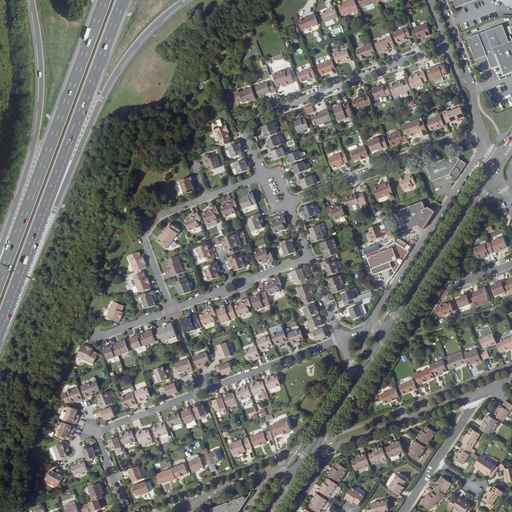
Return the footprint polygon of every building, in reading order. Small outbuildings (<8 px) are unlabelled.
[(342,16),(358,10),(354,0),(350,0),(347,2),(338,6),(342,16)] [(325,23),(339,18),(334,7),(331,8),(331,10),(327,11),(321,13),(325,23)] [(318,25),(314,14),(311,15),(311,16),(299,21),(303,31),(318,25)] [(426,36),(426,37),(430,35),(426,25),(414,29),(418,39),(424,37),(426,36)] [(503,25),(468,38),(475,60),(487,56),(491,69),(501,66),(504,73),(511,69),(511,40),(509,42),(503,25)] [(401,42),(407,39),(407,38),(411,37),(407,28),(393,33),(397,43),(401,42)] [(390,48),(395,46),(391,37),(387,39),(387,40),(375,44),(379,53),(380,54),(383,53),(384,51),(387,50),(390,49),(390,48)] [(367,57),(375,54),(371,45),(370,41),(366,42),(368,46),(355,51),(359,61),(365,59),(365,58),(367,57)] [(347,60),(347,61),(351,60),(347,50),(334,55),(337,64),(342,62),(347,60)] [(331,70),(335,68),(332,60),(317,65),(321,75),(328,73),(328,71),(331,70)] [(430,68),(426,70),(431,81),(447,75),(443,65),(435,68),(431,70),(430,68)] [(312,78),(315,76),(312,68),(308,69),(309,70),(298,74),(301,83),(312,79),(312,78)] [(285,84),(286,86),(294,83),(289,69),(273,75),(277,87),(282,85),(285,84)] [(410,79),(408,80),(411,89),(424,85),(423,83),(427,81),(423,72),(419,73),(420,74),(410,78),(410,79)] [(411,89),(408,80),(403,82),(403,80),(398,82),(399,83),(395,85),(395,83),(390,85),(394,96),(411,89)] [(271,94),(276,92),(272,81),(261,86),(260,85),(256,87),(260,99),(265,97),(264,96),(264,95),(271,93),(271,94)] [(390,94),(388,87),(383,88),(383,86),(377,89),(377,88),(372,90),(376,99),(390,94)] [(243,103),(251,100),(255,98),(252,89),(240,94),(239,92),(234,94),(238,104),(243,102),(243,103)] [(371,104),(368,95),(353,101),(356,110),(371,104)] [(353,116),(348,102),(341,105),(341,106),(338,107),(338,106),(333,108),(339,121),(353,116)] [(443,112),(447,123),(451,121),(452,123),(456,121),(456,123),(461,121),(460,120),(465,118),(464,117),(462,113),(460,108),(448,112),(447,111),(443,112)] [(332,120),(328,110),(314,115),(318,125),(332,120)] [(444,125),(440,115),(426,120),(430,130),(444,125)] [(420,137),(428,134),(422,117),(411,121),(409,121),(406,121),(405,124),(402,125),(404,131),(407,138),(419,134),(420,137)] [(298,121),(298,120),(293,122),(297,133),(308,129),(305,119),(301,120),(298,121)] [(264,134),(266,138),(277,134),(273,123),(262,128),(263,131),(265,131),(266,134),(264,134)] [(222,146),(231,143),(230,139),(231,139),(228,132),(228,131),(229,130),(227,125),(216,130),(222,146)] [(404,142),(408,141),(407,138),(404,131),(401,132),(400,131),(388,136),(392,146),(398,143),(404,141),(404,142)] [(267,146),(268,150),(274,148),(282,145),(278,136),(267,141),(269,146),(267,146)] [(383,149),(388,147),(383,136),(368,142),(372,152),(383,148),(383,149)] [(239,155),(244,153),(243,149),(241,150),(240,147),(241,146),(240,143),(228,147),(232,158),(239,155)] [(365,157),(368,156),(364,146),(350,151),(354,161),(359,159),(360,160),(365,158),(365,157)] [(272,156),(274,160),(286,156),(283,148),(275,151),(269,153),(271,157),(272,156)] [(290,159),(288,160),(290,164),(295,161),(303,158),(299,150),(298,151),(288,155),(290,159)] [(344,163),(348,162),(344,153),(341,154),(340,154),(329,158),(333,168),(337,166),(340,165),(344,164),(344,163)] [(209,166),(209,168),(210,171),(221,167),(217,156),(212,158),(211,155),(203,158),(206,167),(207,167),(209,166)] [(459,174),(460,175),(467,164),(455,156),(427,166),(433,181),(451,175),(454,177),(455,178),(456,177),(457,177),(459,174)] [(238,174),(250,169),(249,166),(247,166),(246,163),(248,162),(246,159),(241,161),(234,164),(238,174)] [(296,165),(291,167),(292,170),(294,170),(296,175),(301,172),(307,170),(304,162),(296,165)] [(409,177),(405,178),(400,180),(404,190),(413,186),(412,184),(416,183),(413,174),(409,176),(409,177)] [(192,183),(194,182),(192,176),(180,180),(185,194),(195,190),(194,186),(192,183)] [(301,184),(303,189),(314,184),(311,176),(304,179),(298,181),(299,185),(301,184)] [(379,187),(379,186),(374,187),(378,199),(389,195),(390,198),(394,196),(389,183),(379,187)] [(244,209),(257,204),(252,192),(246,194),(247,196),(243,197),(240,198),(244,209)] [(354,205),(365,201),(363,194),(357,196),(356,194),(346,198),(349,207),(354,205)] [(238,207),(234,198),(226,202),(226,203),(227,204),(225,205),(222,206),(225,216),(236,212),(234,208),(238,207)] [(418,225),(424,230),(428,223),(426,222),(431,216),(430,213),(431,210),(428,208),(426,209),(424,202),(395,212),(401,231),(418,225)] [(314,203),(304,207),(305,210),(306,212),(304,213),(302,213),(303,217),(305,222),(315,219),(313,216),(318,214),(314,203)] [(327,207),(330,216),(334,215),(335,219),(345,216),(342,205),(339,206),(337,207),(337,205),(336,204),(327,207)] [(219,214),(216,205),(207,209),(208,210),(208,211),(206,212),(203,213),(207,224),(218,220),(216,215),(219,214)] [(428,223),(435,212),(431,210),(430,213),(431,216),(426,222),(428,223)] [(201,220),(198,212),(189,216),(190,218),(188,219),(185,220),(189,231),(200,227),(198,222),(201,220)] [(263,222),(260,213),(253,216),(254,219),(249,221),(253,231),(263,227),(262,224),(261,223),(263,222)] [(287,224),(284,215),(277,217),(276,218),(278,221),(273,223),(277,234),(287,230),(286,227),(285,225),(287,224)] [(166,228),(164,232),(174,239),(181,230),(171,222),(168,226),(169,226),(167,229),(166,228)] [(313,235),(310,236),(313,243),(325,238),(320,225),(310,229),(311,232),(313,235)] [(383,236),(382,233),(381,229),(379,225),(369,228),(370,231),(369,231),(373,240),(383,236)] [(388,236),(395,233),(392,225),(385,228),(387,231),(388,236)] [(174,239),(164,232),(162,234),(163,235),(160,238),(160,237),(157,240),(167,248),(174,239)] [(223,245),(226,254),(234,250),(233,247),(238,245),(234,235),(223,239),(225,242),(225,244),(224,244),(223,245)] [(500,250),(503,249),(507,247),(504,237),(492,242),(496,252),(500,251),(500,250)] [(296,252),(295,248),(293,245),(295,244),(292,238),(281,242),(286,256),(296,252)] [(324,251),(326,257),(340,252),(335,238),(321,243),(322,247),(324,247),(326,250),(324,251)] [(400,259),(403,261),(409,251),(395,242),(366,254),(373,275),(379,273),(377,267),(383,265),(385,271),(392,268),(394,274),(401,264),(399,263),(398,260),(400,259)] [(489,254),(493,252),(489,243),(474,249),(478,258),(484,256),(489,254)] [(207,261),(216,258),(212,249),(211,249),(210,250),(209,248),(208,245),(197,249),(201,259),(206,257),(207,261)] [(265,263),(274,260),(271,252),(268,253),(266,248),(255,252),(259,263),(262,261),(264,261),(265,263)] [(129,255),(135,272),(148,267),(146,263),(145,258),(143,259),(142,257),(140,251),(129,255)] [(234,266),(234,267),(235,271),(246,266),(242,256),(237,258),(236,254),(228,258),(231,267),(232,266),(234,266)] [(170,267),(168,268),(170,273),(171,273),(172,276),(185,272),(178,255),(167,259),(170,266),(170,267)] [(329,259),(320,263),(324,272),(325,271),(327,270),(327,272),(329,275),(339,272),(335,261),(330,263),(329,259)] [(218,272),(220,271),(217,262),(209,265),(210,268),(205,270),(209,281),(220,277),(218,273),(218,272)] [(377,267),(379,273),(385,271),(383,265),(377,267)] [(297,285),(309,281),(306,275),(305,275),(304,272),(302,268),(292,272),(297,285)] [(133,276),(139,292),(152,287),(150,283),(151,283),(149,279),(147,279),(147,278),(144,271),(133,276)] [(341,274),(327,279),(329,284),(330,283),(332,287),(330,288),(332,294),(346,289),(341,274)] [(282,285),(279,277),(270,280),(270,281),(271,283),(269,284),(266,285),(270,295),(281,291),(279,286),(282,285)] [(179,288),(180,291),(181,295),(192,291),(187,278),(175,282),(177,289),(179,288)] [(495,296),(510,291),(509,290),(506,282),(502,283),(502,282),(498,283),(492,286),(495,296)] [(303,305),(314,301),(312,295),(311,293),(313,293),(310,284),(297,289),(303,305)] [(471,295),(474,302),(478,301),(488,297),(485,288),(479,290),(480,292),(475,293),(471,295)] [(154,297),(155,297),(153,290),(141,295),(146,308),(156,304),(155,301),(154,297)] [(345,303),(346,306),(355,303),(354,300),(357,299),(353,290),(342,294),(345,302),(345,303)] [(271,305),(266,292),(259,294),(260,296),(256,297),(256,295),(251,297),(257,311),(271,305)] [(470,303),(474,302),(471,295),(467,296),(467,295),(457,299),(460,308),(470,304),(470,303)] [(252,306),(249,298),(239,301),(240,302),(241,304),(239,305),(236,306),(240,316),(250,312),(248,307),(252,306)] [(121,313),(122,312),(125,305),(114,300),(107,317),(119,322),(121,318),(121,319),(123,314),(121,313)] [(443,304),(439,305),(443,316),(454,311),(450,302),(443,305),(443,304)] [(237,318),(232,304),(225,307),(226,309),(223,310),(222,308),(218,310),(223,324),(237,318)] [(308,317),(320,312),(319,308),(316,309),(315,308),(316,307),(315,304),(303,309),(305,314),(306,313),(308,317)] [(351,313),(353,317),(354,319),(363,316),(359,305),(349,309),(350,313),(351,313)] [(217,316),(214,307),(205,311),(205,312),(206,313),(204,314),(201,315),(205,326),(215,322),(213,317),(217,316)] [(202,327),(197,314),(190,316),(191,318),(188,319),(187,318),(183,319),(188,333),(202,327)] [(320,320),(323,318),(322,315),(309,320),(310,323),(309,324),(311,329),(322,325),(321,321),(320,321),(320,320)] [(165,328),(164,326),(158,329),(163,342),(177,337),(172,323),(168,325),(168,327),(165,328)] [(324,332),(328,331),(326,327),(312,333),(314,338),(315,337),(316,341),(326,337),(324,332)] [(298,341),(303,339),(302,336),(299,329),(288,334),(291,341),(292,345),(296,344),(296,343),(298,342),(298,341)] [(145,332),(142,334),(146,346),(157,342),(152,330),(148,331),(149,332),(145,334),(145,332)] [(271,335),(275,345),(280,343),(284,342),(284,343),(288,342),(283,330),(271,335)] [(146,346),(142,334),(138,335),(139,336),(136,337),(135,336),(131,338),(136,350),(146,346)] [(497,344),(493,334),(480,339),(484,349),(486,348),(491,346),(497,344)] [(257,340),(261,352),(265,351),(265,349),(268,348),(272,346),(269,336),(257,340)] [(497,345),(500,354),(510,350),(510,348),(511,347),(511,337),(501,341),(502,343),(497,345)] [(118,343),(114,344),(119,356),(130,352),(125,340),(121,342),(121,343),(119,344),(118,343)] [(216,353),(219,360),(231,356),(226,343),(218,346),(219,350),(218,351),(218,353),(216,353)] [(119,356),(114,344),(111,345),(112,347),(108,348),(108,346),(104,348),(108,360),(119,356)] [(83,345),(81,350),(78,357),(94,364),(99,354),(93,351),(91,350),(92,348),(87,346),(83,345)] [(244,351),(248,360),(253,359),(256,358),(257,359),(260,358),(259,353),(256,346),(244,351)] [(466,363),(467,365),(471,363),(474,362),(474,363),(481,361),(477,350),(468,353),(467,352),(463,354),(466,363)] [(481,353),(484,360),(490,357),(487,351),(485,352),(481,353)] [(193,358),(198,370),(205,367),(204,365),(206,365),(205,363),(209,362),(207,355),(206,353),(193,358)] [(447,362),(450,369),(454,367),(454,368),(459,367),(459,365),(466,363),(463,354),(451,359),(451,360),(447,362)] [(187,374),(193,371),(189,360),(176,365),(177,366),(179,373),(184,371),(184,373),(186,373),(186,374),(187,374)] [(431,369),(434,377),(442,375),(441,373),(443,372),(443,373),(448,371),(447,369),(445,362),(444,360),(430,365),(431,369)] [(230,373),(233,372),(232,368),(233,367),(231,362),(221,366),(216,368),(218,371),(218,372),(221,371),(223,375),(227,374),(230,373)] [(160,383),(171,378),(169,371),(167,372),(166,370),(165,371),(163,367),(155,370),(160,383)] [(427,380),(434,377),(431,369),(419,373),(419,372),(414,374),(415,377),(418,384),(428,381),(427,380)] [(281,385),(277,375),(272,377),(269,378),(268,377),(264,378),(265,380),(269,390),(281,385)] [(255,395),(266,391),(262,381),(257,383),(257,382),(254,383),(254,382),(250,384),(255,395)] [(414,381),(400,386),(403,394),(417,389),(414,381)] [(82,387),(87,399),(90,397),(90,396),(93,395),(93,394),(97,392),(94,382),(82,387)] [(167,393),(169,396),(172,395),(175,393),(178,392),(177,388),(180,387),(179,386),(178,382),(174,384),(164,388),(166,393),(167,393)] [(252,397),(247,385),(244,386),(244,387),(241,388),(241,389),(236,391),(237,392),(236,392),(240,401),(252,397)] [(400,396),(397,387),(392,389),(393,390),(382,394),(386,403),(397,399),(396,397),(400,396)] [(84,400),(79,388),(68,392),(72,402),(76,401),(79,400),(80,401),(84,400)] [(146,399),(151,397),(147,388),(136,392),(140,404),(144,402),(143,401),(146,400),(146,399)] [(100,405),(101,408),(113,404),(109,392),(99,396),(101,401),(100,401),(101,404),(100,405)] [(228,392),(224,394),(229,407),(232,406),(233,407),(238,405),(234,393),(231,394),(230,395),(229,396),(228,392)] [(122,400),(125,407),(130,406),(133,405),(134,406),(137,405),(133,393),(121,397),(122,400)] [(221,411),(226,409),(221,395),(217,396),(218,400),(213,401),(217,411),(220,410),(221,411)] [(511,410),(511,408),(511,404),(506,401),(503,405),(511,410)] [(193,406),(199,420),(204,418),(203,417),(207,415),(203,405),(198,407),(197,404),(193,406)] [(182,413),(187,425),(192,423),(192,421),(196,420),(190,406),(187,408),(188,411),(186,412),(185,412),(182,413)] [(504,421),(510,412),(502,407),(500,406),(494,415),(504,421)] [(79,410),(70,407),(65,420),(77,425),(80,418),(78,417),(79,415),(77,415),(79,410)] [(112,418),(115,416),(114,413),(115,412),(113,407),(103,411),(99,412),(101,417),(104,416),(105,420),(109,419),(112,418)] [(258,411),(260,417),(267,415),(265,409),(258,411)] [(182,423),(179,414),(178,411),(174,413),(174,414),(171,415),(172,416),(167,417),(168,420),(171,427),(182,423)] [(485,422),(480,429),(489,434),(492,429),(494,431),(499,423),(488,415),(484,421),(485,422)] [(283,435),(288,433),(288,432),(292,431),(287,419),(275,424),(271,426),(275,436),(279,435),(279,436),(283,434),(283,435)] [(169,434),(164,422),(160,423),(161,424),(158,425),(158,426),(153,428),(157,438),(162,436),(163,440),(170,437),(168,434),(169,434)] [(59,436),(65,438),(68,439),(70,435),(71,436),(72,434),(74,434),(76,428),(64,423),(59,436)] [(418,438),(429,445),(437,432),(428,427),(425,432),(423,434),(421,432),(418,438)] [(465,443),(463,446),(471,451),(472,448),(480,435),(471,429),(463,442),(465,443)] [(153,440),(149,430),(144,432),(144,431),(141,432),(140,431),(137,432),(141,444),(153,440)] [(120,433),(125,445),(136,441),(134,433),(132,431),(128,433),(127,432),(124,433),(124,432),(120,433)] [(267,441),(273,439),(270,431),(264,433),(251,437),(255,446),(259,445),(259,446),(264,444),(264,443),(268,442),(267,441)] [(112,447),(113,451),(117,450),(117,451),(122,449),(117,435),(113,436),(114,439),(109,441),(111,445),(112,447)] [(246,450),(252,448),(248,437),(230,444),(234,455),(237,454),(238,455),(243,453),(243,452),(246,451),(246,450)] [(391,458),(405,453),(400,441),(394,443),(395,445),(393,446),(387,448),(391,458)] [(414,447),(413,450),(410,454),(419,461),(427,448),(416,441),(412,446),(414,447)] [(59,460),(68,457),(67,453),(68,452),(68,450),(69,449),(67,443),(65,443),(54,447),(59,460)] [(83,447),(87,458),(88,462),(94,460),(93,459),(97,458),(95,454),(94,451),(93,447),(88,449),(87,446),(83,447)] [(471,451),(463,446),(458,455),(455,460),(463,465),(469,455),(468,454),(471,451)] [(388,459),(383,447),(377,450),(378,452),(376,453),(370,455),(374,464),(388,459)] [(205,455),(209,466),(214,465),(213,463),(215,462),(219,461),(223,459),(219,450),(205,455)] [(370,465),(366,454),(360,456),(361,458),(358,459),(353,461),(356,471),(370,465)] [(480,457),(474,466),(479,469),(479,468),(485,472),(490,475),(496,466),(485,459),(486,458),(481,456),(480,457)] [(189,462),(193,473),(197,471),(197,470),(199,469),(203,467),(199,458),(189,462)] [(73,467),(74,471),(76,476),(89,471),(84,459),(78,461),(78,463),(76,464),(77,465),(73,467)] [(504,460),(499,467),(503,470),(508,462),(504,460)] [(173,469),(176,478),(188,474),(184,464),(173,469)] [(333,470),(329,475),(340,482),(348,470),(339,464),(336,469),(335,471),(333,470)] [(490,475),(493,477),(498,468),(496,466),(490,475)] [(133,477),(134,479),(135,483),(144,479),(139,467),(129,471),(131,477),(133,477)] [(157,477),(160,484),(163,483),(164,484),(168,482),(168,481),(170,480),(172,481),(177,479),(176,478),(173,469),(156,475),(157,477)] [(57,473),(53,471),(49,478),(60,485),(66,474),(60,470),(59,472),(57,471),(57,473)] [(389,488),(400,495),(404,490),(402,488),(403,486),(406,481),(397,476),(389,488)] [(437,490),(434,494),(442,499),(443,500),(446,496),(445,495),(452,484),(442,477),(438,482),(439,483),(436,489),(437,490)] [(322,485),(319,490),(329,497),(338,485),(329,479),(326,484),(324,486),(322,485)] [(147,481),(134,486),(138,496),(142,494),(145,493),(146,494),(151,492),(147,481)] [(98,499),(104,498),(102,494),(104,494),(103,490),(103,488),(102,485),(100,484),(90,488),(94,498),(92,498),(94,501),(98,499)] [(493,505),(500,494),(502,496),(504,492),(496,486),(493,490),(491,488),(484,500),(493,505)] [(365,496),(352,488),(351,489),(345,498),(351,502),(352,500),(354,502),(359,505),(365,496)] [(319,511),(328,500),(317,493),(313,499),(315,500),(314,502),(310,507),(318,511),(319,511)] [(434,494),(433,493),(431,496),(429,495),(427,497),(423,504),(430,509),(433,509),(435,506),(438,501),(440,501),(442,499),(434,494)] [(238,511),(248,498),(244,496),(230,501),(231,502),(228,504),(227,503),(210,509),(212,511),(238,511)] [(459,499),(454,497),(450,504),(448,506),(453,509),(454,507),(462,511),(466,511),(471,506),(459,498),(459,499)] [(94,501),(90,503),(93,511),(94,511),(102,509),(98,499),(94,501)] [(78,511),(75,501),(65,505),(67,511),(78,511)] [(373,504),(374,511),(384,511),(389,511),(387,501),(373,504)] [(90,503),(84,505),(87,511),(92,511),(93,511),(90,503)]
